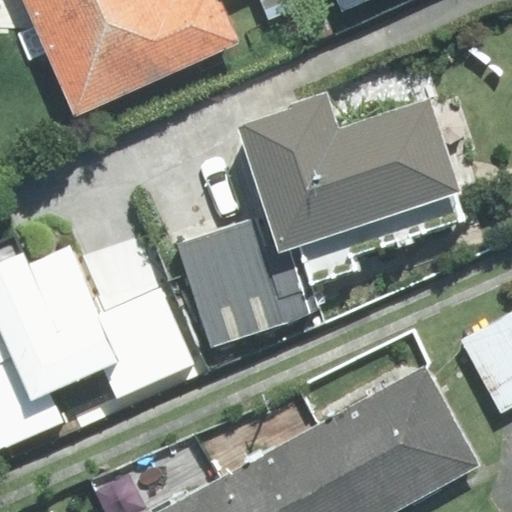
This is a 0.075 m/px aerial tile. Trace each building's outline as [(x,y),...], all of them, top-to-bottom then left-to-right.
[(233,48),(212,0),(13,0),(65,120),(233,48)] [(356,0),(322,0),(327,13),(356,0)] [(220,131),(245,223),(166,243),(196,358),(320,326),(310,288),(457,249),(443,195),(417,99),(322,124),(317,105),(220,131)] [(0,446),(51,421),(40,398),(93,372),(112,409),(195,368),(155,285),(88,318),(55,251),(18,269),(8,248),(0,252),(0,446)] [(511,303),(450,341),(495,414),(511,403),(511,303)] [(394,511),(473,469),(416,368),(158,511),(394,511)]
